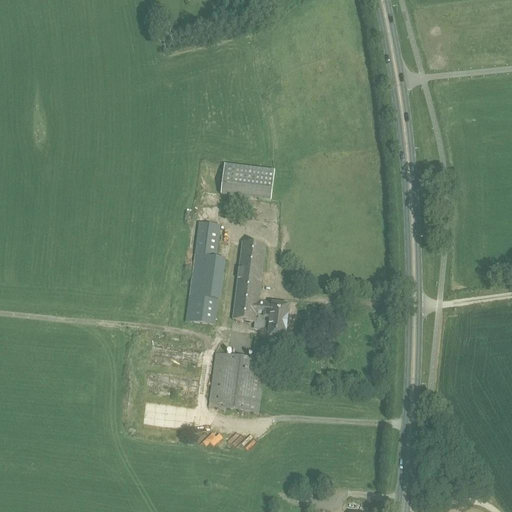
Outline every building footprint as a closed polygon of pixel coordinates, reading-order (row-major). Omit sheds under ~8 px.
[(222,196),(272,202),(276,172),(226,165),(222,196)] [(185,323),(216,326),(220,301),(221,301),(226,260),(217,259),(221,226),(199,223),(194,256),(195,256),(185,323)] [(257,324),(256,329),(267,331),(266,341),(284,343),(289,307),(271,304),(271,305),(264,304),(264,302),(259,301),(266,246),(242,243),(233,321),(257,324)] [(264,351),(254,350),(253,359),(263,360),(264,351)] [(263,360),(216,354),(209,410),(256,416),(263,360)]
